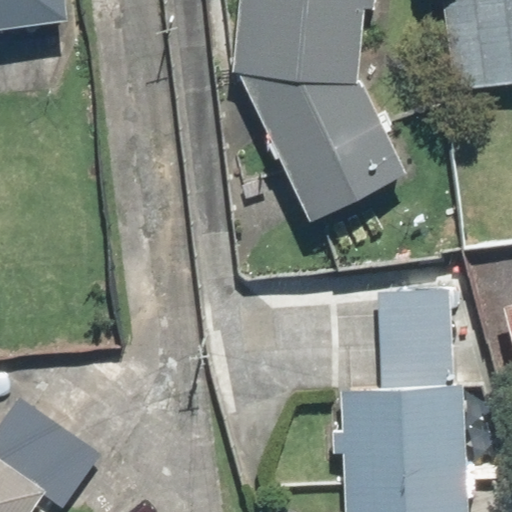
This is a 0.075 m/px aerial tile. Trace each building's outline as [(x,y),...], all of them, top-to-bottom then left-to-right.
[(0,0),(0,30),(62,25),(60,0),(0,0)] [(239,0),(233,78),(305,227),(403,175),(354,81),(360,6),(381,7),(381,0),(239,0)] [(511,0),(446,0),(454,86),(511,80),(511,0)] [(453,384),(452,286),(378,287),(378,323),(338,324),(339,347),(379,346),(379,389),(339,390),(339,417),(329,417),(330,457),(344,457),(344,511),(467,511),(466,384),(453,384)] [(511,301),(498,305),(511,360),(511,301)] [(0,511),(32,511),(39,502),(54,511),(65,511),(105,454),(19,395),(0,423),(0,511)]
